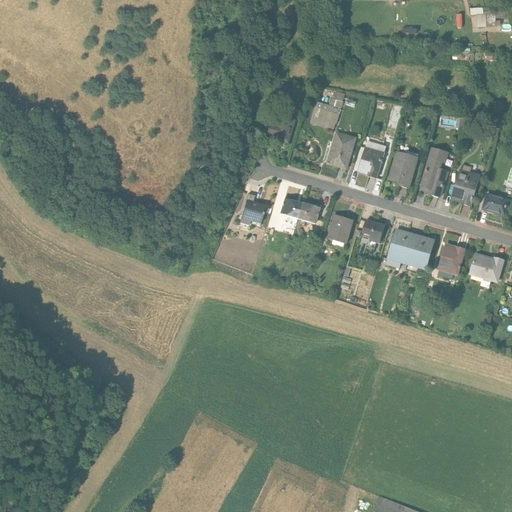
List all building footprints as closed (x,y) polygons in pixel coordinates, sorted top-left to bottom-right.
[(495,15),(476,15),(476,29),(500,28),(499,23),(495,23),(495,20),(511,19),(511,11),(495,11),(495,15)] [(333,130),(335,123),(336,123),(343,96),(333,93),(329,106),(317,103),(311,123),(333,130)] [(270,121),(265,139),(287,146),(294,121),(276,116),(274,123),(270,121)] [(336,133),(326,165),(347,171),(356,139),(336,133)] [(365,148),(358,173),(367,176),(367,178),(376,180),(384,154),(365,148)] [(448,154),(431,149),(419,188),(428,191),(426,196),(441,200),(448,173),(443,172),(448,154)] [(395,153),(387,181),(398,185),(398,187),(408,190),(418,159),(395,153)] [(459,172),(450,202),(471,208),(480,178),(459,172)] [(486,194),(481,211),(504,218),(509,201),(486,194)] [(279,215),(296,220),(301,205),(283,200),(279,215)] [(265,207),(246,201),(239,220),(259,227),(265,207)] [(318,210),(301,205),(296,220),(313,226),(318,210)] [(333,216),(325,240),(346,246),(353,222),(333,216)] [(366,221),(361,237),(380,243),(385,226),(366,221)] [(387,260),(407,266),(416,236),(396,230),(387,260)] [(435,241),(416,236),(407,266),(426,271),(435,241)] [(438,272),(458,277),(465,251),(445,245),(438,272)] [(469,276),(497,284),(504,261),(494,258),(493,260),(475,254),(469,276)] [(415,511),(379,498),(372,511),(415,511)]
